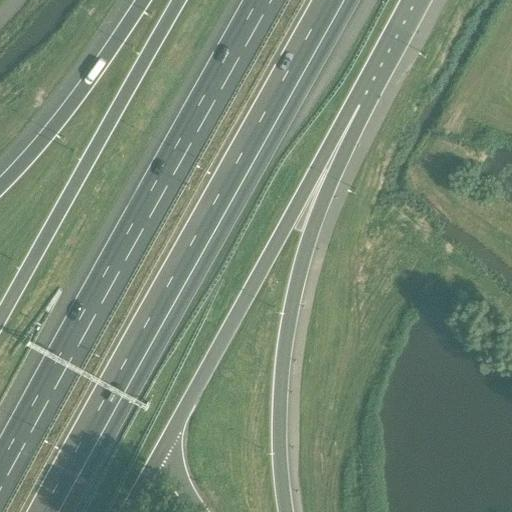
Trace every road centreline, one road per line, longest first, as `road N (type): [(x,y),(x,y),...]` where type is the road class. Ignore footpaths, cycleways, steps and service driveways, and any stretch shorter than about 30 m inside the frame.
road 1 (motorway): [(48,511),(332,0)]
road 2 (motorway): [(285,511),(277,418),(284,331),(310,232),(408,0)]
road 3 (motorway): [(262,0),(0,460)]
road 4 (motorway): [(168,438),(407,0)]
road 5 (motorway): [(178,0),(0,317)]
road 6 (motorway): [(142,0),(88,84),(0,186)]
